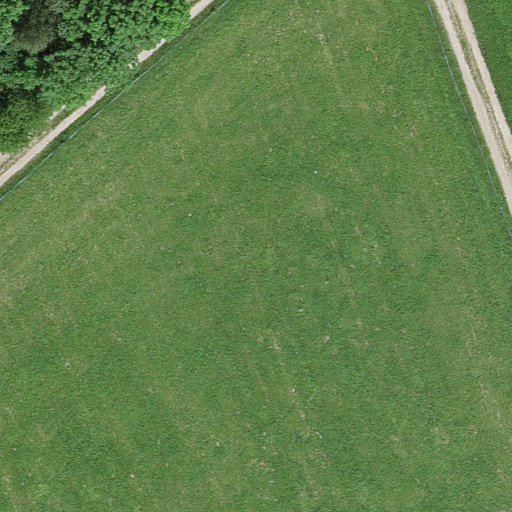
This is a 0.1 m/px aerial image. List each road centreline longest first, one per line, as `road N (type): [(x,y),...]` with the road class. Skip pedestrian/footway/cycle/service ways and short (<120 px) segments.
road 1 (track): [(197,0),(0,173)]
road 2 (track): [(511,215),(441,0)]
